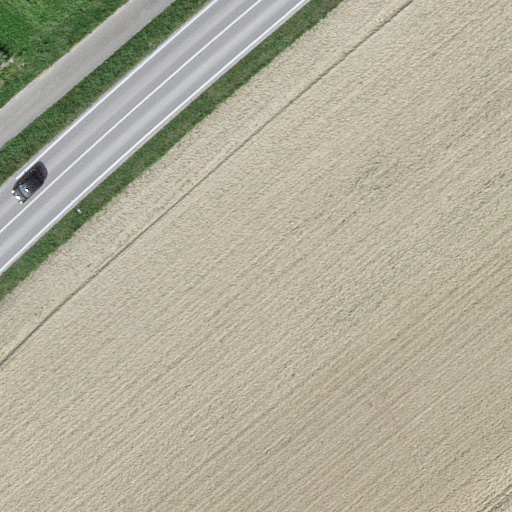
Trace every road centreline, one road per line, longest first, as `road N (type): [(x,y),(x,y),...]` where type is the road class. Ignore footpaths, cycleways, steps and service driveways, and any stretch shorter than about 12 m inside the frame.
road 1 (secondary): [(0,230),(116,114),(258,0)]
road 2 (track): [(0,132),(162,0)]
